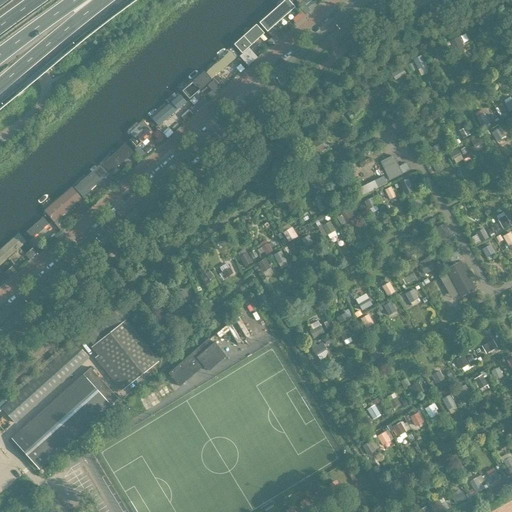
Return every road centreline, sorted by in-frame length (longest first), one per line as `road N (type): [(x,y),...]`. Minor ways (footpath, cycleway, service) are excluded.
road 1 (secondary): [(0,336),(277,84),(385,0)]
road 2 (secondary): [(368,0),(0,318)]
road 3 (motorway): [(0,85),(94,0)]
